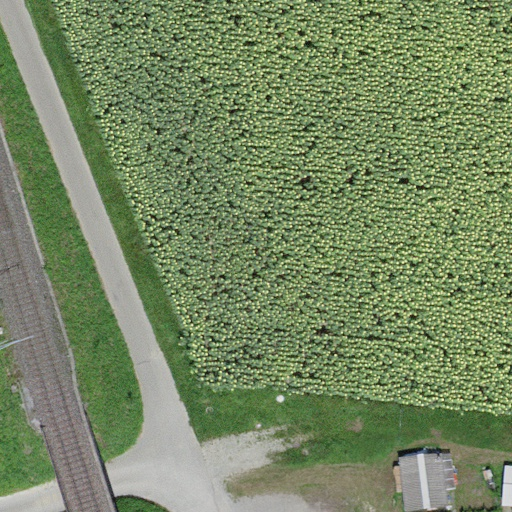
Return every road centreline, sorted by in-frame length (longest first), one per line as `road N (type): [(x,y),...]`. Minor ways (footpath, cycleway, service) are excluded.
road 1 (unclassified): [(11,0),(191,473)]
road 2 (track): [(511,433),(366,421),(191,473)]
road 3 (track): [(191,473),(40,511)]
